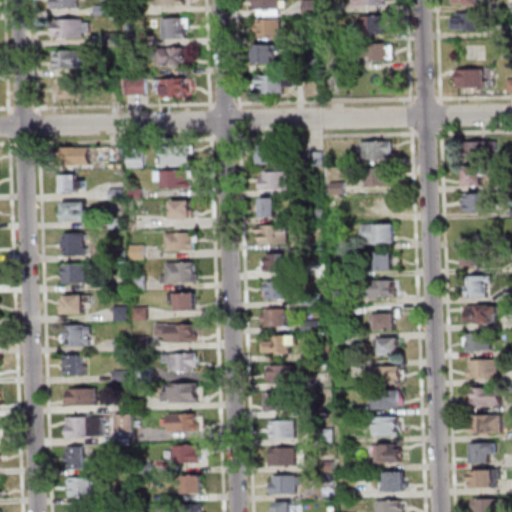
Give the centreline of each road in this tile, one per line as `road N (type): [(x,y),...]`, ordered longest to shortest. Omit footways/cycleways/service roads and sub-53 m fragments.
road 1 (residential): [(241,511),(223,0)]
road 2 (residential): [(40,511),(22,0)]
road 3 (residential): [(442,511),(425,0)]
road 4 (residential): [(511,115),(0,126)]
